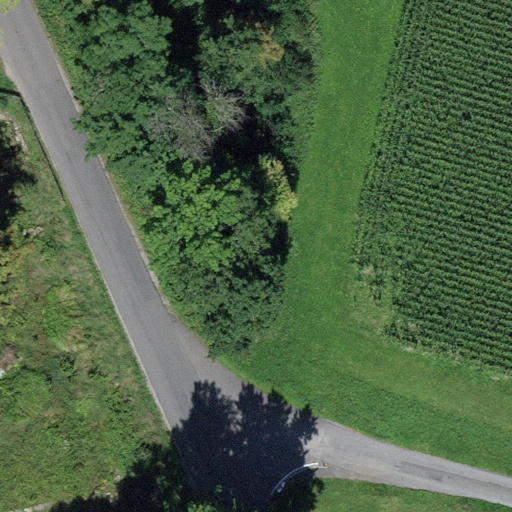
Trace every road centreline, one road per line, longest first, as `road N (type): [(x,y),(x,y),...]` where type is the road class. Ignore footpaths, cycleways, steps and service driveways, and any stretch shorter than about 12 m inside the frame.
road 1 (tertiary): [(2,0),(167,351),(210,417)]
road 2 (residential): [(210,417),(511,488)]
